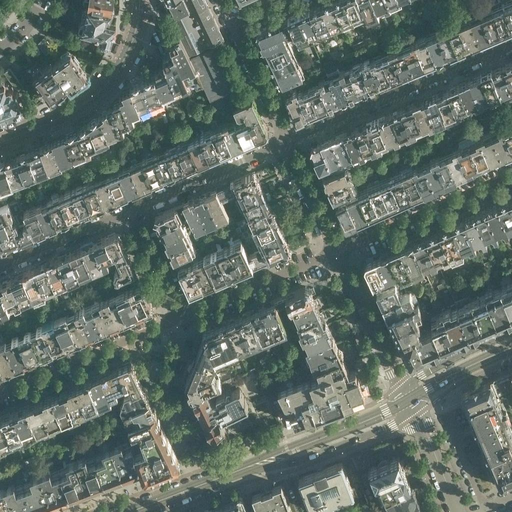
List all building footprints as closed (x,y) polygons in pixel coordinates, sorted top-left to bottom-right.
[(113,4),(113,0),(82,0),(83,3),(84,4),(84,5),(88,6),(112,10),(118,11),(119,5),(113,4)] [(224,38),(205,0),(163,0),(180,35),(179,35),(179,36),(188,55),(190,54),(224,38)] [(343,23),(332,0),(329,0),(322,3),(332,28),(343,23)] [(353,19),(345,0),(332,0),(343,23),(353,19)] [(365,14),(358,0),(345,0),(353,19),(365,14)] [(376,9),(372,0),(358,0),(365,14),(367,18),(378,14),(376,9)] [(387,4),(385,0),(372,0),(376,9),(383,6),(384,10),(389,8),(387,4)] [(511,0),(502,5),(511,27),(511,0)] [(511,29),(511,27),(502,5),(501,1),(490,6),(491,9),(501,34),(511,29)] [(332,28),(322,3),(309,9),(321,35),(322,37),(330,34),(328,30),(332,28)] [(111,43),(116,25),(109,23),(111,18),(112,11),(112,10),(88,6),(87,8),(83,10),(82,14),(85,17),(84,21),(80,22),(79,26),(82,29),(81,31),(93,33),(94,31),(100,32),(100,34),(102,34),(100,40),(102,44),(107,45),(111,43)] [(321,35),(309,9),(299,13),(310,38),(313,36),(314,38),(321,35)] [(501,34),(491,9),(480,14),(490,38),(501,34)] [(310,38),(299,13),(288,18),(298,39),(298,40),(304,37),(305,40),(310,38)] [(490,38),(480,14),(470,19),(480,43),(490,38)] [(298,39),(288,18),(279,22),(266,28),(263,29),(257,32),(257,31),(254,32),(255,35),(256,35),(260,44),(263,49),(265,54),(288,44),(298,39)] [(480,43),(470,19),(458,24),(468,48),(480,43)] [(468,48),(458,24),(447,29),(457,52),(468,48)] [(457,52),(447,29),(437,33),(447,57),(457,52)] [(447,57),(437,33),(425,38),(426,40),(435,62),(447,57)] [(191,56),(190,54),(188,55),(179,36),(179,35),(175,37),(177,41),(169,45),(174,56),(183,74),(193,70),(194,74),(197,73),(190,57),(190,56),(191,56)] [(53,49),(44,38),(43,38),(38,43),(46,55),(53,49)] [(435,62),(426,40),(420,43),(418,41),(414,43),(424,66),(435,62)] [(424,66),(414,43),(410,44),(411,47),(404,50),(413,71),(424,66)] [(270,65),(293,54),(288,44),(265,54),(270,65)] [(232,88),(226,76),(227,76),(213,47),(190,57),(197,73),(215,113),(231,106),(231,107),(238,104),(231,88),(232,88)] [(88,76),(71,52),(70,52),(70,51),(67,50),(62,54),(61,57),(62,58),(53,65),(69,87),(71,86),(72,88),(80,82),(88,76)] [(413,71),(404,50),(397,53),(396,50),(392,52),(402,76),(413,71)] [(402,76),(392,52),(388,54),(389,57),(382,60),(391,80),(402,76)] [(275,74),(297,64),(293,54),(270,65),(275,74)] [(183,74),(174,56),(169,58),(169,57),(167,57),(167,56),(164,58),(164,59),(163,59),(164,61),(163,61),(165,66),(174,87),(181,84),(184,89),(186,88),(187,91),(190,89),(183,74)] [(391,80),(382,60),(375,63),(374,60),(370,62),(372,65),(380,85),(391,80)] [(511,61),(503,66),(511,87),(511,61)] [(380,85),(372,65),(366,67),(364,62),(359,64),(361,68),(370,89),(380,85)] [(69,87),(53,65),(52,63),(42,70),(41,69),(38,68),(33,72),(33,75),(34,76),(33,76),(51,100),(59,94),(59,95),(67,89),(69,87)] [(302,75),(297,64),(275,74),(279,85),(302,75)] [(174,87),(165,66),(159,69),(152,72),(154,77),(164,102),(178,96),(174,87)] [(511,88),(511,87),(503,66),(492,70),(502,93),(511,88)] [(370,89),(361,68),(355,70),(354,68),(350,70),(351,74),(360,94),(370,89)] [(22,84),(11,69),(5,73),(16,88),(22,84)] [(502,93),(492,70),(481,75),(490,96),(491,100),(498,97),(497,96),(502,94),(502,93)] [(360,94),(351,74),(346,76),(343,71),(339,73),(341,77),(350,98),(360,94)] [(490,96),(481,75),(470,80),(480,104),(485,102),(484,99),(490,96)] [(164,102),(154,77),(143,82),(152,104),(157,102),(158,104),(164,102)] [(350,98),(341,77),(334,80),(332,78),(329,79),(331,83),(339,102),(350,98)] [(23,110),(19,100),(17,96),(18,95),(18,94),(18,93),(18,92),(17,92),(17,91),(16,91),(15,91),(14,91),(12,88),(12,87),(11,87),(10,87),(9,87),(8,83),(5,83),(4,81),(2,79),(0,79),(0,117),(7,115),(15,112),(15,113),(23,110)] [(339,102),(331,83),(326,85),(324,80),(319,82),(320,83),(330,107),(339,102)] [(480,104),(470,80),(459,84),(468,106),(474,103),(475,106),(480,104)] [(152,104),(143,82),(130,87),(131,89),(140,111),(141,114),(147,112),(145,107),(152,104)] [(308,116),(298,93),(296,89),(292,91),(288,82),(280,85),(292,112),(295,118),(299,120),(305,117),(304,117),(308,116)] [(330,107),(320,83),(315,86),(316,88),(310,91),(319,111),(330,107)] [(468,106),(459,84),(448,89),(458,113),(463,111),(462,108),(468,106)] [(319,111),(310,91),(309,89),(306,87),(302,88),(302,91),(298,93),(308,116),(319,111)] [(140,111),(131,89),(123,92),(124,95),(119,96),(121,100),(129,120),(134,118),(132,114),(140,111)] [(458,115),(458,113),(448,89),(437,94),(446,116),(447,119),(458,115)] [(446,116),(437,94),(425,99),(436,124),(442,122),(440,118),(446,116)] [(259,113),(252,97),(239,103),(238,104),(231,107),(235,115),(239,116),(244,114),(248,112),(250,117),(259,113)] [(436,124),(425,99),(412,104),(422,126),(430,123),(431,126),(436,124)] [(129,120),(121,100),(113,103),(114,105),(110,107),(119,130),(123,129),(121,123),(129,120)] [(422,126),(412,104),(401,109),(411,131),(412,131),(413,134),(418,132),(417,128),(422,126)] [(119,130),(110,107),(100,115),(108,136),(120,131),(119,130)] [(411,131),(401,109),(391,113),(402,139),(408,136),(407,133),(411,131)] [(268,130),(259,113),(250,117),(248,112),(244,114),(246,119),(247,119),(256,138),(266,134),(268,130)] [(402,139),(391,113),(379,118),(389,140),(394,138),(396,141),(402,139)] [(108,136),(100,115),(88,123),(97,144),(109,139),(108,136)] [(389,140),(379,118),(368,123),(379,149),(385,146),(383,143),(389,140)] [(232,149),(222,127),(221,126),(217,128),(213,119),(206,122),(212,134),(221,154),(232,149)] [(256,138),(247,119),(246,119),(235,124),(243,144),(256,138)] [(100,149),(97,144),(88,123),(78,130),(88,154),(100,149)] [(379,149),(368,123),(357,128),(366,150),(372,147),(374,151),(379,149)] [(243,144),(235,124),(228,127),(227,125),(222,127),(232,149),(243,144)] [(366,150),(357,128),(345,133),(355,155),(361,152),(362,156),(368,153),(366,150)] [(511,152),(511,148),(504,129),(503,128),(497,131),(499,134),(493,136),(502,157),(511,152)] [(88,154),(78,130),(65,135),(65,136),(74,157),(82,154),(83,157),(88,155),(88,154)] [(221,154),(212,134),(206,137),(204,132),(199,135),(209,159),(221,154)] [(355,155),(345,133),(334,137),(343,160),(355,155)] [(209,159),(199,135),(193,137),(195,142),(190,144),(198,163),(209,159)] [(74,157),(65,136),(53,141),(63,166),(75,161),(74,157)] [(490,162),(480,139),(479,136),(455,146),(457,149),(467,173),(490,162)] [(502,157),(493,136),(486,139),(485,136),(480,139),(490,162),(502,157)] [(343,160),(334,137),(322,142),(332,165),(332,164),(343,160)] [(63,166),(53,141),(41,146),(41,147),(49,167),(56,165),(57,168),(63,166)] [(198,163),(190,144),(189,141),(182,143),(181,141),(176,143),(177,146),(187,169),(198,163)] [(332,165),(322,142),(312,147),(310,151),(323,177),(346,167),(345,163),(334,168),(332,164),(332,165)] [(187,169),(177,146),(171,149),(170,146),(164,149),(165,151),(175,174),(187,169)] [(49,167),(41,147),(33,150),(29,152),(37,174),(39,177),(50,172),(48,167),(49,167)] [(467,173),(457,149),(451,151),(453,155),(446,157),(455,178),(467,173)] [(175,174),(165,151),(159,154),(158,151),(153,154),(154,156),(164,179),(175,174)] [(37,174),(29,152),(17,156),(25,178),(25,179),(37,174)] [(164,179),(154,156),(153,154),(141,159),(142,161),(152,184),(164,179)] [(25,178),(17,156),(12,158),(4,160),(5,160),(13,183),(25,178)] [(455,178),(446,157),(440,160),(439,158),(434,160),(444,183),(455,178)] [(152,184),(142,161),(141,159),(129,164),(130,166),(140,189),(152,184)] [(13,183),(5,160),(4,161),(4,160),(0,161),(0,184),(1,187),(13,183)] [(444,183),(434,160),(430,162),(431,164),(424,167),(433,188),(444,183)] [(140,189),(130,166),(124,169),(123,167),(117,169),(118,172),(128,194),(140,189)] [(328,188),(351,178),(355,177),(352,171),(349,173),(346,167),(323,177),(328,188)] [(433,188),(424,167),(418,170),(417,168),(412,170),(413,171),(422,193),(433,188)] [(422,193),(413,171),(404,176),(413,197),(422,193)] [(128,194),(118,172),(112,174),(111,172),(106,174),(107,178),(117,200),(128,194)] [(235,194),(259,183),(255,174),(252,173),(230,183),(233,190),(235,194)] [(413,197),(404,176),(393,180),(402,202),(413,197)] [(117,200),(107,178),(100,181),(99,178),(94,180),(95,183),(105,205),(117,200)] [(356,189),(351,178),(328,188),(333,199),(347,193),(356,189)] [(391,207),(382,185),(379,178),(368,183),(372,192),(381,212),(391,207)] [(402,202),(393,180),(382,185),(391,207),(402,202)] [(105,205),(95,183),(88,186),(87,184),(83,186),(84,188),(93,210),(105,205)] [(233,190),(230,183),(227,184),(216,189),(221,200),(235,194),(233,190)] [(265,195),(261,187),(259,183),(235,194),(238,199),(241,198),(244,204),(265,195)] [(93,210),(84,188),(75,192),(74,190),(70,191),(81,215),(93,210)] [(229,216),(221,200),(216,189),(205,194),(218,221),(229,216)] [(81,215),(70,191),(59,196),(60,199),(69,220),(74,218),(81,215)] [(381,212),(372,192),(361,197),(370,216),(381,212)] [(359,221),(351,202),(347,193),(333,199),(345,224),(341,226),(341,230),(343,233),(345,234),(349,233),(350,230),(349,226),(359,221)] [(218,221),(205,194),(194,199),(206,225),(218,221)] [(249,215),(270,205),(265,195),(244,204),(247,210),(244,212),(246,216),(249,215)] [(370,216),(361,197),(351,202),(359,221),(370,216)] [(0,219),(10,215),(23,209),(18,198),(7,203),(0,205),(0,219)] [(511,203),(509,198),(496,204),(507,229),(511,226),(511,203)] [(69,220),(60,199),(54,201),(53,199),(47,201),(49,204),(58,225),(69,220)] [(206,225),(194,199),(183,203),(188,215),(196,230),(206,225)] [(180,218),(188,215),(183,203),(156,215),(154,218),(159,227),(180,218)] [(58,225),(49,204),(43,207),(42,205),(36,207),(37,209),(46,230),(58,225)] [(509,231),(507,229),(496,204),(485,209),(495,231),(501,228),(503,230),(505,233),(509,231)] [(275,217),(272,209),(270,205),(249,215),(254,227),(275,217)] [(46,230),(37,209),(31,212),(30,209),(24,212),(28,221),(34,235),(46,230)] [(498,236),(495,231),(485,209),(474,214),(484,236),(490,233),(493,234),(494,238),(498,236)] [(486,241),(484,236),(474,214),(463,218),(473,241),(479,238),(482,239),(483,243),(486,241)] [(18,226),(16,220),(13,222),(10,215),(0,219),(0,233),(15,227),(18,226)] [(280,228),(277,220),(275,217),(254,227),(252,228),(254,233),(257,231),(260,237),(280,228)] [(184,228),(180,218),(159,227),(163,237),(184,228)] [(473,241),(463,218),(451,224),(462,249),(470,246),(471,248),(476,246),(473,241)] [(0,247),(3,249),(34,235),(28,221),(22,224),(24,228),(17,232),(15,227),(0,233),(0,247)] [(462,249),(451,224),(438,230),(449,255),(457,251),(458,254),(463,252),(462,249)] [(286,239),(284,235),(286,234),(287,232),(284,226),(257,239),(262,250),(265,249),(286,239)] [(189,239),(184,228),(163,237),(168,248),(189,239)] [(449,255),(438,230),(426,235),(436,260),(444,257),(445,259),(450,257),(449,255)] [(127,254),(118,234),(115,233),(114,233),(105,237),(113,257),(116,256),(117,259),(127,254)] [(436,260),(426,235),(413,241),(423,263),(424,266),(431,263),(432,265),(438,263),(436,260)] [(113,257),(105,237),(93,242),(104,266),(109,264),(107,260),(113,257)] [(195,251),(189,239),(168,248),(174,260),(188,254),(195,251)] [(289,251),(290,248),(286,239),(265,249),(270,259),(289,251)] [(253,266),(248,256),(241,241),(229,247),(241,271),(253,266)] [(423,263),(413,241),(401,246),(412,273),(419,270),(417,266),(423,263)] [(104,266),(93,242),(82,247),(92,271),(104,266)] [(412,273),(401,246),(389,251),(398,272),(399,274),(405,271),(407,275),(412,273)] [(92,271),(82,247),(70,252),(81,276),(92,271)] [(241,271),(229,247),(217,252),(228,277),(241,271)] [(270,259),(265,249),(262,250),(248,256),(253,266),(270,259)] [(398,272),(389,251),(365,262),(364,265),(376,291),(396,282),(392,274),(398,272)] [(81,276),(70,252),(58,258),(68,281),(81,276)] [(228,277),(217,252),(204,257),(205,258),(216,282),(228,277)] [(135,271),(130,261),(127,254),(117,259),(115,260),(118,268),(115,270),(114,274),(116,279),(122,277),(135,271)] [(203,287),(192,264),(188,254),(174,260),(189,293),(203,287)] [(68,281),(58,258),(46,263),(57,286),(68,281)] [(216,282),(205,258),(192,264),(203,287),(216,282)] [(57,286),(46,263),(35,268),(45,291),(57,286)] [(45,291),(35,268),(22,273),(32,296),(45,291)] [(138,277),(135,271),(122,277),(125,283),(138,277)] [(32,296),(22,273),(11,278),(21,301),(32,296)] [(22,304),(21,301),(11,278),(0,283),(0,284),(9,306),(10,309),(22,304)] [(511,280),(507,283),(508,285),(501,288),(511,311),(511,280)] [(401,295),(396,282),(376,291),(382,303),(401,295)] [(9,306),(0,284),(0,310),(4,309),(5,312),(10,309),(9,306)] [(153,309),(144,289),(142,285),(134,288),(133,287),(128,289),(140,314),(153,309)] [(314,298),(309,289),(309,288),(306,287),(305,287),(275,300),(278,308),(287,304),(288,307),(290,306),(291,308),(293,307),(314,298)] [(511,318),(511,311),(501,288),(495,291),(494,288),(484,292),(486,296),(498,324),(511,318)] [(140,314),(128,289),(124,291),(124,292),(117,296),(128,319),(140,314)] [(414,304),(413,304),(410,296),(414,295),(411,290),(401,295),(382,303),(388,316),(414,304)] [(128,319),(117,296),(109,299),(108,298),(104,300),(116,324),(128,319)] [(498,324),(486,296),(479,299),(478,297),(471,300),(484,330),(498,324)] [(320,311),(314,298),(293,307),(299,320),(320,311)] [(116,324),(104,300),(99,302),(99,303),(92,306),(103,330),(116,324)] [(286,326),(280,313),(278,308),(275,300),(262,306),(276,335),(281,333),(279,328),(286,326)] [(484,330),(471,300),(463,303),(464,305),(457,308),(470,336),(484,330)] [(417,317),(415,311),(420,309),(417,302),(413,304),(414,304),(388,316),(393,328),(417,317)] [(103,330),(92,306),(85,309),(84,308),(80,310),(91,335),(103,330)] [(276,335),(262,306),(251,310),(262,336),(268,333),(270,338),(276,335)] [(470,336),(457,308),(451,311),(450,309),(442,312),(455,342),(470,336)] [(91,335),(80,310),(73,313),(74,314),(68,317),(69,320),(78,340),(91,335)] [(262,336),(251,310),(239,315),(252,346),(257,343),(255,339),(262,336)] [(326,324),(320,311),(299,320),(297,321),(301,329),(299,330),(301,335),(326,324)] [(455,342),(442,312),(439,313),(440,315),(436,317),(438,322),(432,324),(431,326),(432,329),(441,349),(455,342)] [(252,346),(239,315),(227,321),(238,346),(246,343),(248,347),(252,346)] [(78,340),(69,320),(68,317),(67,316),(55,321),(56,325),(66,345),(78,340)] [(419,331),(416,323),(419,322),(417,317),(393,328),(399,339),(414,333),(419,331)] [(238,346),(227,321),(206,329),(205,333),(215,355),(220,353),(223,358),(234,354),(232,349),(238,346)] [(332,337),(326,324),(301,335),(303,340),(306,339),(309,347),(332,337)] [(66,345),(56,325),(49,328),(47,325),(42,327),(54,351),(66,345)] [(54,351),(42,327),(37,329),(38,332),(31,335),(41,356),(54,351)] [(441,349),(432,329),(422,334),(420,330),(419,331),(414,333),(424,356),(441,349)] [(41,356),(31,335),(30,332),(24,334),(25,337),(19,340),(29,361),(41,356)] [(215,355),(205,333),(194,359),(216,368),(218,362),(215,355)] [(424,356),(414,333),(399,339),(410,362),(424,356)] [(286,407),(294,423),(307,419),(366,396),(356,370),(349,372),(345,364),(342,357),(343,357),(343,354),(341,350),(338,348),(333,337),(332,337),(309,347),(306,348),(308,353),(306,355),(306,356),(307,358),(308,359),(311,359),(315,368),(318,367),(322,375),(311,380),(310,378),(278,390),(279,392),(286,407)] [(29,361),(19,340),(18,338),(13,340),(15,344),(8,347),(17,366),(29,361)] [(17,366),(8,347),(6,343),(0,346),(1,349),(0,350),(0,363),(4,372),(17,366)] [(213,373),(216,368),(194,359),(186,380),(186,381),(186,382),(186,383),(187,385),(212,374),(213,373)] [(143,388),(130,362),(117,367),(126,387),(128,386),(129,391),(130,391),(133,392),(143,388)] [(126,387),(117,367),(100,374),(110,397),(118,394),(117,391),(126,387)] [(112,400),(110,397),(100,374),(88,380),(100,407),(106,404),(110,402),(110,401),(112,400)] [(208,389),(222,383),(220,378),(215,380),(212,374),(187,385),(192,396),(208,389)] [(509,383),(506,376),(505,376),(496,380),(499,387),(509,383)] [(100,407),(88,380),(76,385),(88,412),(100,407)] [(497,396),(491,382),(490,382),(489,383),(480,386),(469,391),(463,394),(461,394),(462,396),(467,407),(467,409),(468,409),(497,396)] [(88,412),(76,385),(63,390),(75,418),(88,412)] [(149,400),(143,388),(133,392),(130,391),(124,394),(119,406),(121,412),(149,400)] [(222,417),(248,405),(240,388),(227,393),(226,390),(218,393),(219,397),(213,399),(208,389),(192,396),(216,444),(227,440),(232,438),(222,417)] [(75,418),(63,390),(51,395),(62,423),(75,418)] [(286,407),(279,392),(271,396),(277,411),(286,407)] [(62,423),(51,395),(39,400),(50,428),(62,423)] [(501,411),(498,403),(499,403),(497,396),(468,409),(474,423),(501,411)] [(50,428),(39,400),(26,406),(38,433),(50,428)] [(155,412),(153,408),(149,400),(121,412),(126,424),(128,423),(155,412)] [(38,433),(26,406),(14,411),(25,439),(30,436),(38,433)] [(509,429),(505,421),(509,419),(505,410),(501,412),(501,411),(474,423),(473,423),(481,440),(509,429)] [(25,439),(14,411),(2,416),(11,439),(17,437),(19,441),(25,439)] [(170,444),(170,442),(168,439),(168,438),(168,437),(167,437),(167,436),(166,436),(164,431),(164,430),(164,429),(163,429),(162,427),(162,426),(162,425),(161,425),(160,425),(160,424),(159,424),(159,423),(159,422),(160,421),(160,419),(158,417),(157,416),(156,415),(156,414),(155,413),(156,413),(155,412),(128,423),(132,432),(138,430),(146,449),(154,454),(161,474),(174,469),(175,468),(175,467),(175,468),(176,468),(177,468),(177,467),(178,467),(179,466),(179,465),(179,464),(179,463),(178,462),(177,462),(177,461),(178,461),(178,460),(177,459),(177,458),(176,458),(177,457),(177,456),(176,455),(176,454),(175,454),(172,448),(173,448),(172,447),(172,446),(172,445),(171,445),(171,444),(170,444)] [(11,439),(2,416),(0,416),(0,444),(2,448),(7,446),(5,442),(11,439)] [(511,436),(509,429),(481,440),(488,458),(489,458),(511,447),(511,436)] [(237,443),(234,437),(232,438),(227,440),(231,448),(239,444),(238,442),(237,443)] [(141,471),(135,454),(131,445),(122,449),(121,446),(112,449),(123,478),(141,471)] [(511,464),(511,447),(489,458),(495,472),(511,464)] [(123,478),(112,449),(103,453),(104,456),(95,459),(105,485),(123,478)] [(154,454),(146,449),(145,449),(135,454),(141,471),(141,472),(141,473),(142,475),(143,475),(142,475),(142,476),(142,477),(143,477),(143,478),(144,479),(145,479),(146,479),(147,479),(148,478),(149,477),(149,478),(150,478),(161,474),(154,454)] [(372,478),(375,484),(379,483),(382,490),(377,492),(381,501),(385,499),(411,488),(404,472),(405,472),(403,467),(403,465),(402,463),(401,461),(399,456),(389,461),(388,459),(386,460),(383,459),(381,461),(379,463),(377,463),(378,465),(368,469),(369,471),(366,472),(365,475),(367,478),(369,479),(372,478)] [(105,485),(95,459),(87,462),(86,459),(76,463),(87,492),(105,485)] [(87,492),(76,463),(67,466),(68,469),(59,472),(69,498),(87,492)] [(354,494),(342,463),(337,464),(326,468),(323,469),(314,472),(314,473),(303,477),(299,479),(311,511),(312,511),(317,511),(354,498),(353,495),(354,494)] [(511,464),(495,472),(494,472),(495,474),(500,485),(500,486),(502,486),(509,483),(511,481),(511,464)] [(69,498),(59,472),(51,475),(50,473),(40,476),(51,505),(61,502),(64,503),(66,502),(67,499),(69,498)] [(33,511),(51,505),(40,476),(31,480),(32,483),(23,486),(32,511),(33,511)] [(291,511),(287,501),(288,499),(286,494),(284,493),(281,485),(272,488),(273,490),(267,492),(274,511),(291,511)] [(32,511),(23,486),(15,489),(14,486),(5,490),(12,511),(32,511)] [(419,505),(419,502),(418,500),(417,499),(415,495),(415,493),(414,491),(413,489),(412,488),(411,488),(385,499),(388,506),(384,508),(385,511),(405,511),(419,506),(420,506),(419,505)] [(12,511),(5,490),(0,491),(0,511),(12,511)] [(274,511),(267,492),(261,494),(261,493),(252,496),(255,504),(254,506),(256,511),(258,511),(274,511)] [(247,511),(243,499),(242,499),(240,498),(237,499),(236,501),(224,506),(226,511),(247,511)] [(371,511),(369,506),(368,502),(362,504),(365,511),(371,511)]
